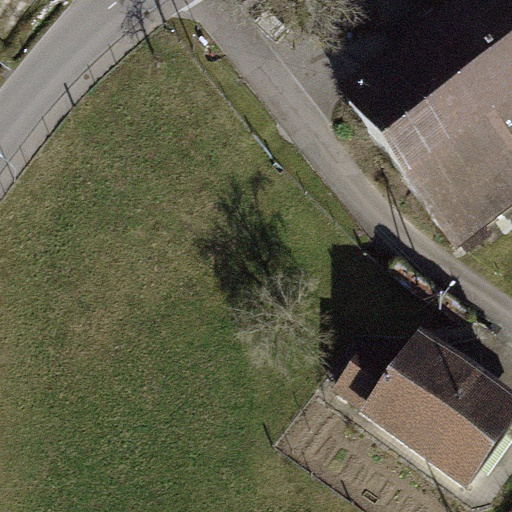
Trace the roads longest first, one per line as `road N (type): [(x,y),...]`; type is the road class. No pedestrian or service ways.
road 1 (residential): [(511,323),(241,55),(214,0)]
road 2 (tertiary): [(0,138),(122,0)]
